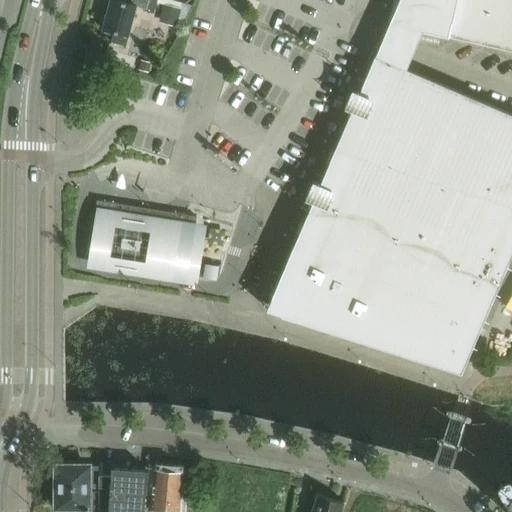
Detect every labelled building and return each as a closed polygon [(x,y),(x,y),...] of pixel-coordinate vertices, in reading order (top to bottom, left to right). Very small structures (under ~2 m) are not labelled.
[(135,7),(154,12),(157,0),(125,0),(125,4),(111,0),(103,31),(114,34),(111,43),(125,47),(128,37),(127,37),(135,7)] [(511,0),(394,0),(390,23),(426,31),(511,50),(511,0)] [(181,9),(164,4),(159,23),(176,27),(181,9)] [(417,51),(426,31),(390,23),(383,39),(375,55),(408,69),(417,51)] [(375,55),(337,145),(511,220),(511,113),(408,69),(375,55)] [(140,60),(137,71),(149,73),(151,63),(140,60)] [(511,220),(337,145),(297,238),(483,319),(511,251),(511,220)] [(89,219),(85,245),(96,247),(94,261),(134,267),(133,269),(142,270),(143,269),(187,276),(196,216),(97,200),(95,214),(89,213),(88,219),(89,219)] [(483,319),(297,238),(267,308),(461,370),(483,319)] [(79,380),(79,402),(175,402),(175,380),(79,380)] [(190,383),(186,405),(293,422),(297,401),(190,383)] [(310,405),(305,427),(409,454),(415,433),(310,405)] [(511,511),(511,489),(474,454),(459,470),(504,511),(511,511)] [(57,465),(57,507),(84,508),(84,511),(98,511),(99,474),(99,466),(89,466),(89,465),(57,465)] [(99,474),(98,511),(145,511),(146,507),(147,494),(146,494),(148,469),(112,467),(112,475),(99,474)] [(145,511),(152,511),(153,508),(180,510),(183,472),(155,470),(153,495),(147,494),(146,507),(145,511)] [(341,511),(344,501),(318,493),(312,510),(308,509),(306,511),(341,511)]
